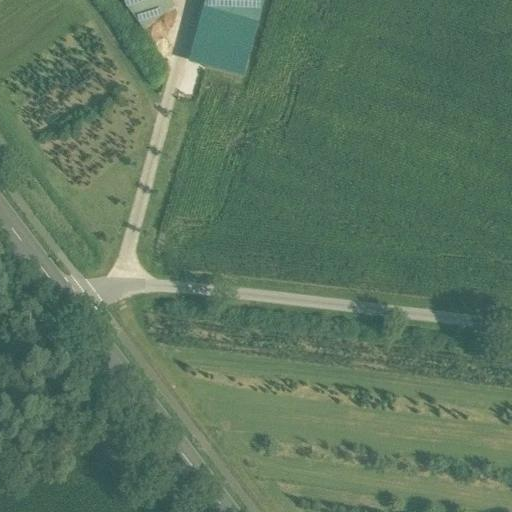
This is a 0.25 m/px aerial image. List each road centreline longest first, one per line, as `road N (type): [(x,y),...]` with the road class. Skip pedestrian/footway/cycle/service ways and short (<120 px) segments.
road 1 (unclassified): [(511,327),(144,285),(68,307)]
road 2 (secondary): [(68,307),(223,511)]
